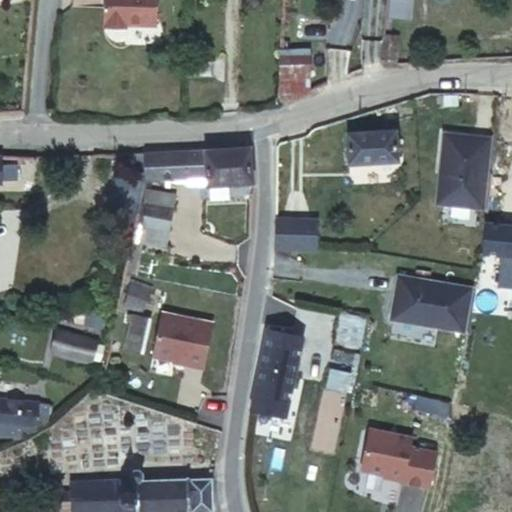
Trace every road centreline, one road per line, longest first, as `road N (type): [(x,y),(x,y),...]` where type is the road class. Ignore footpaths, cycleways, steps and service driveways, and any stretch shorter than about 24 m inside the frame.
road 1 (residential): [(231,511),(228,455),(258,249),(261,119)]
road 2 (residential): [(511,76),(401,83),(261,119)]
road 3 (residential): [(261,119),(27,133)]
road 4 (residential): [(27,133),(40,0)]
